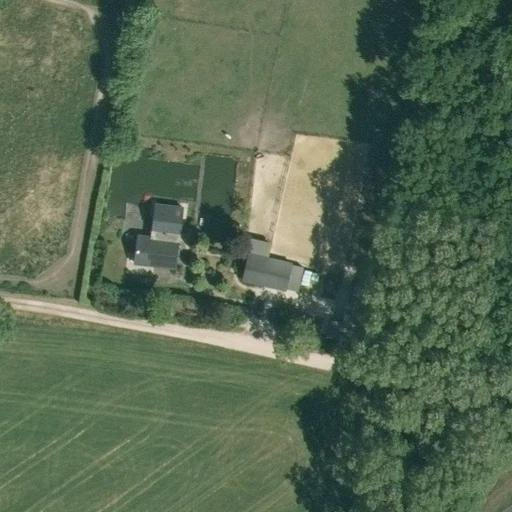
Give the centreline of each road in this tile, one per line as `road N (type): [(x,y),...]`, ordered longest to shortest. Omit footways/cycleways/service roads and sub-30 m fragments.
road 1 (track): [(0,302),(127,316),(367,370)]
road 2 (unclassified): [(511,373),(453,387),(367,370)]
